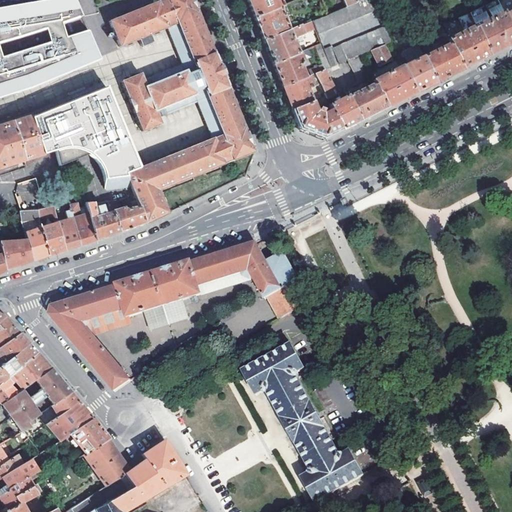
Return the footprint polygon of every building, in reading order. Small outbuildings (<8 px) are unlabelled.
[(0,99),(33,89),(102,59),(89,31),(68,38),(63,24),(84,17),(76,0),(47,0),(0,8),(0,99)] [(159,192),(252,153),(238,114),(218,62),(217,62),(191,0),(162,0),(109,22),(119,48),(138,41),(141,48),(150,44),(147,38),(157,34),(167,30),(181,65),(184,72),(146,88),(143,82),(140,75),(121,82),(142,133),(161,125),(158,120),(156,113),(193,96),(196,102),(211,139),(201,143),(143,167),(125,175),(130,187),(136,201),(144,225),(169,213),(159,192)] [(246,0),(254,18),(279,8),(282,7),(279,0),(246,0)] [(323,66),(325,70),(331,67),(325,53),(333,49),(340,64),(348,60),(359,82),(364,80),(372,76),(360,54),(370,50),(384,44),(391,41),(369,0),(360,0),(361,1),(346,7),(339,10),(314,20),(315,23),(313,25),(315,29),(321,45),(315,48),(323,66)] [(335,0),(336,2),(339,10),(346,7),(342,0),(335,0)] [(511,0),(504,0),(499,3),(502,9),(511,3),(511,0)] [(279,8),(254,18),(263,41),(288,31),(279,8)] [(486,13),(483,8),(473,13),(476,19),(486,13)] [(503,12),(476,26),(489,56),(502,49),(511,44),(511,33),(504,14),(503,12)] [(302,25),(306,33),(315,29),(313,25),(312,21),(302,25)] [(445,27),(447,33),(460,26),(457,21),(445,27)] [(288,31),(263,41),(272,65),(298,54),(292,39),(306,33),(302,25),(288,31)] [(435,29),(439,36),(443,34),(447,33),(445,27),(443,25),(435,29)] [(451,43),(462,69),(476,63),(489,56),(476,26),(449,39),(451,43)] [(439,36),(435,29),(422,35),(426,43),(439,36)] [(167,30),(157,34),(171,69),(181,65),(167,30)] [(451,43),(424,56),(436,82),(448,76),(462,69),(451,43)] [(384,44),(370,50),(378,67),(392,61),(384,44)] [(333,49),(325,53),(331,67),(340,64),(333,49)] [(307,51),(298,54),(272,65),(281,88),(305,78),(301,67),(302,61),(310,58),(307,51)] [(424,55),(403,66),(416,92),(420,91),(436,82),(424,56),(424,55)] [(171,69),(143,82),(146,88),(184,72),(181,65),(171,69)] [(325,70),(323,66),(309,72),(310,76),(315,74),(325,70)] [(374,81),(375,84),(387,107),(412,94),(416,92),(403,66),(374,81)] [(322,92),(325,98),(325,99),(334,94),(334,88),(325,70),(315,74),(320,86),(322,92)] [(310,76),(309,77),(313,88),(320,86),(315,74),(310,76)] [(374,81),(372,76),(364,80),(366,85),(374,81)] [(290,111),(313,102),(308,90),(313,88),(309,77),(305,78),(281,88),(290,111)] [(347,97),(359,121),(372,114),(387,107),(375,84),(347,97)] [(109,88),(33,119),(46,156),(58,152),(61,151),(63,151),(66,150),(69,150),(72,149),(75,150),(79,150),(81,150),(84,151),(87,153),(90,154),(92,156),(94,157),(97,160),(99,162),(101,164),(102,167),(104,170),(105,173),(106,176),(107,179),(107,182),(106,190),(130,187),(125,175),(143,167),(109,88)] [(156,113),(158,120),(186,107),(196,102),(193,96),(156,113)] [(328,105),(331,110),(341,130),(356,123),(359,121),(347,97),(347,96),(337,100),(336,98),(333,100),(334,102),(328,105)] [(196,102),(186,107),(201,143),(211,139),(196,102)] [(341,130),(331,110),(325,113),(324,115),(322,117),(321,114),(322,110),(320,109),(319,113),(317,113),(313,102),(290,111),(298,130),(323,139),(341,130)] [(32,115),(0,125),(0,171),(46,157),(46,156),(33,119),(32,115)] [(84,203),(85,203),(99,199),(94,178),(79,181),(84,203)] [(344,197),(338,200),(340,203),(341,206),(345,204),(347,203),(344,197)] [(120,232),(144,225),(136,201),(131,204),(132,208),(124,210),(123,208),(116,210),(113,203),(112,200),(106,202),(110,214),(112,213),(120,232)] [(79,245),(68,205),(68,202),(62,204),(67,220),(57,223),(56,224),(64,250),(79,245)] [(88,215),(86,206),(80,208),(82,216),(79,217),(75,203),(68,205),(79,245),(82,244),(93,241),(95,240),(89,218),(88,215)] [(86,206),(88,215),(95,214),(94,208),(97,207),(96,204),(93,205),(93,203),(85,203),(86,206)] [(56,224),(57,223),(52,208),(45,209),(45,211),(36,212),(38,220),(41,228),(49,256),(57,253),(64,250),(56,224)] [(112,213),(110,214),(105,215),(103,208),(98,209),(100,216),(89,218),(95,240),(120,232),(112,213)] [(38,220),(36,212),(19,212),(21,221),(25,221),(30,220),(38,220)] [(41,228),(38,220),(30,220),(33,227),(34,226),(36,230),(41,228)] [(49,256),(41,228),(36,230),(25,233),(26,240),(27,240),(33,261),(49,256)] [(27,240),(26,240),(0,242),(0,246),(5,270),(9,268),(33,261),(27,240)] [(50,315),(115,391),(130,380),(95,338),(133,326),(130,317),(145,312),(151,331),(170,325),(170,324),(189,318),(184,300),(201,295),(202,297),(252,281),(251,280),(256,278),(269,299),(270,298),(300,281),(284,252),(267,261),(257,244),(256,242),(191,263),(191,262),(181,265),(181,266),(127,283),(126,282),(116,285),(117,287),(52,307),(50,315)] [(300,281),(270,298),(282,318),(312,302),(300,281)] [(243,308),(217,322),(219,326),(246,311),(243,308)] [(0,346),(19,334),(16,330),(4,317),(0,320),(0,328),(1,329),(0,329),(0,346)] [(0,366),(29,345),(27,342),(22,336),(19,334),(0,346),(0,366)] [(336,339),(332,341),(336,349),(340,347),(336,339)] [(0,383),(37,354),(31,347),(29,345),(0,366),(0,383)] [(316,502),(364,475),(350,451),(343,455),(339,453),(325,428),(326,428),(311,401),(310,402),(297,377),(299,372),(300,372),(301,374),(305,372),(304,370),(305,369),(291,345),(243,371),(257,396),(263,392),(268,393),(282,417),(281,418),(296,444),(310,469),(309,474),(302,477),(316,502)] [(33,380),(49,369),(37,354),(0,383),(0,404),(15,393),(12,389),(14,387),(11,384),(13,382),(19,390),(33,380)] [(52,406),(70,394),(59,380),(49,369),(33,380),(40,390),(23,403),(16,393),(15,393),(0,404),(0,406),(1,408),(0,408),(0,434),(2,438),(30,422),(29,421),(34,418),(27,408),(44,395),(52,406)] [(58,443),(71,435),(70,434),(93,420),(76,400),(70,394),(52,406),(50,407),(57,416),(46,425),(58,443)] [(71,435),(86,453),(109,439),(101,429),(93,420),(70,434),(71,435)] [(131,470),(119,453),(109,439),(86,453),(83,455),(106,487),(131,470)] [(127,511),(188,478),(164,439),(142,455),(145,460),(146,459),(157,474),(98,509),(96,508),(90,511),(127,511)] [(0,466),(9,460),(0,447),(0,466)] [(0,478),(23,465),(16,455),(9,460),(0,466),(0,478)] [(88,498),(71,509),(73,511),(90,511),(96,508),(98,509),(157,474),(146,459),(145,460),(131,470),(106,487),(88,498)] [(0,494),(5,491),(9,488),(38,470),(34,465),(31,460),(23,465),(0,478),(0,494)] [(0,511),(4,511),(18,504),(14,498),(32,486),(29,481),(40,474),(41,476),(48,472),(44,467),(38,470),(9,488),(5,491),(0,494),(0,501),(4,508),(0,510),(0,511)] [(419,486),(415,489),(420,498),(424,495),(426,497),(432,493),(425,480),(418,484),(419,486)] [(65,511),(71,509),(88,498),(83,490),(46,511),(26,511),(21,503),(37,493),(35,492),(40,489),(37,483),(32,486),(14,498),(18,504),(4,511),(65,511)]
